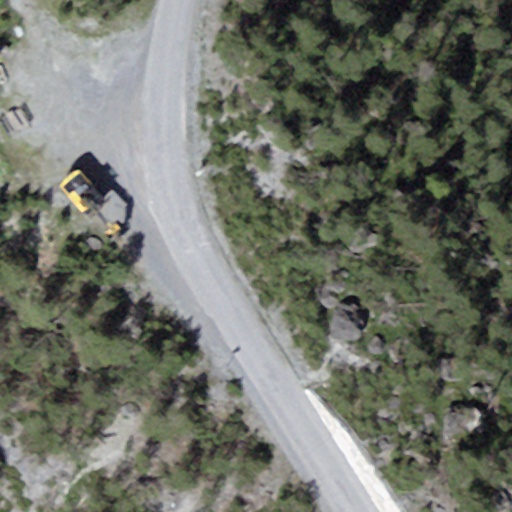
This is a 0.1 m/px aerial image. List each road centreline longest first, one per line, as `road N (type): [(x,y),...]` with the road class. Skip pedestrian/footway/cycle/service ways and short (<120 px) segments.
road 1 (unclassified): [(185,0),(169,98),(188,248),(358,511)]
road 2 (track): [(169,98),(92,78),(17,0)]
